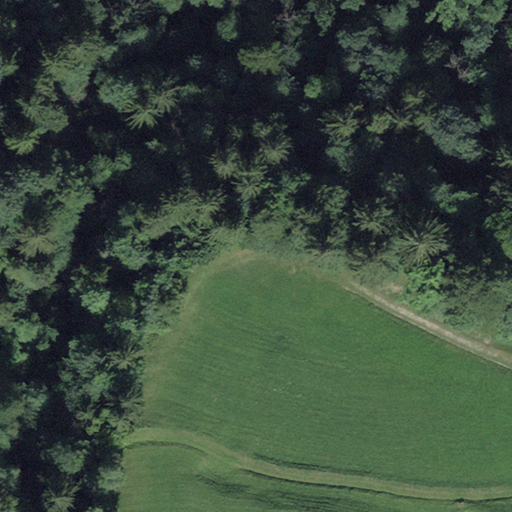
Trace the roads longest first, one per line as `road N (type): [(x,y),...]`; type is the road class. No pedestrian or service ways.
road 1 (track): [(511,491),(408,491),(289,475),(183,437),(119,440)]
road 2 (track): [(511,361),(347,280)]
